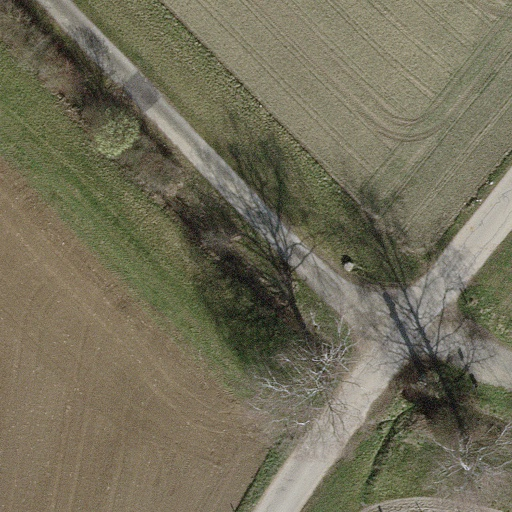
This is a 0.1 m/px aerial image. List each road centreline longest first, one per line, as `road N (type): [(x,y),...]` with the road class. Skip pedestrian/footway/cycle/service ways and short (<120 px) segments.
road 1 (track): [(54,0),(283,239),(343,289),(407,332),(511,368)]
road 2 (residential): [(511,201),(278,511)]
